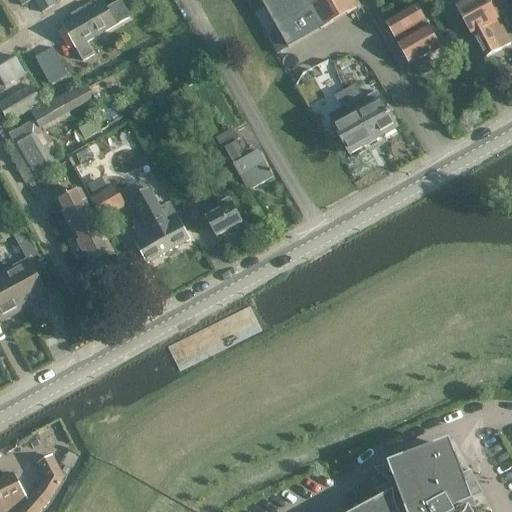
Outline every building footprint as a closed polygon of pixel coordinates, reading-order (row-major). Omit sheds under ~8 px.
[(34,0),(42,14),(56,5),(53,0),(17,0),(21,6),(32,0),(34,0)] [(322,30),(304,0),(260,0),(288,48),(322,30)] [(359,10),(353,0),(305,0),(322,30),(359,10)] [(487,0),(474,0),(457,9),(484,59),(511,44),(487,0)] [(494,0),(502,15),(511,10),(511,1),(511,0),(494,0)] [(98,37),(131,19),(120,1),(107,8),(103,2),(93,7),(91,3),(81,9),(98,37)] [(440,50),(415,5),(386,22),(411,66),(413,65),(416,71),(422,73),(429,70),(432,63),(428,57),(440,50)] [(94,55),(87,43),(98,37),(81,9),(69,16),(71,20),(61,25),(83,61),(94,55)] [(50,85),(68,75),(53,47),(34,58),(50,85)] [(0,68),(7,83),(27,72),(19,56),(0,65),(0,68)] [(0,107),(8,122),(41,103),(32,86),(0,104),(0,107)] [(346,91),(374,142),(398,129),(377,92),(363,100),(356,86),(346,91)] [(330,122),(333,126),(350,156),(374,142),(346,91),(335,97),(342,110),(344,114),(330,122)] [(60,167),(34,120),(8,135),(14,145),(7,149),(27,185),(60,167)] [(95,120),(74,132),(80,144),(102,132),(95,120)] [(224,149),(249,192),(273,178),(270,174),(272,173),(270,170),(268,171),(258,153),(244,160),(241,154),(244,153),(237,142),(224,149)] [(99,221),(126,207),(114,185),(87,199),(99,221)] [(55,204),(73,238),(66,242),(73,255),(81,251),(88,264),(109,252),(77,191),(55,204)] [(206,220),(217,239),(242,224),(223,192),(213,198),(221,212),(206,220)] [(190,241),(168,202),(142,217),(151,234),(137,242),(150,265),(190,241)] [(3,225),(0,226),(0,244),(11,239),(3,225)] [(25,257),(36,251),(25,229),(13,236),(25,257)] [(98,283),(120,271),(110,254),(89,266),(98,283)] [(28,261),(5,274),(25,309),(47,296),(28,261)] [(25,309),(5,274),(0,276),(0,318),(2,322),(25,309)] [(356,511),(472,511),(469,507),(476,509),(472,499),(483,495),(470,471),(463,474),(461,471),(458,468),(455,465),(452,463),(448,461),(445,460),(446,457),(437,455),(437,458),(433,457),(429,458),(425,458),(413,461),(410,453),(394,462),(395,465),(374,469),(390,484),(377,491),(381,499),(356,511)] [(53,457),(38,465),(45,479),(42,485),(27,502),(13,474),(0,480),(0,500),(5,511),(39,511),(65,478),(53,457)]
